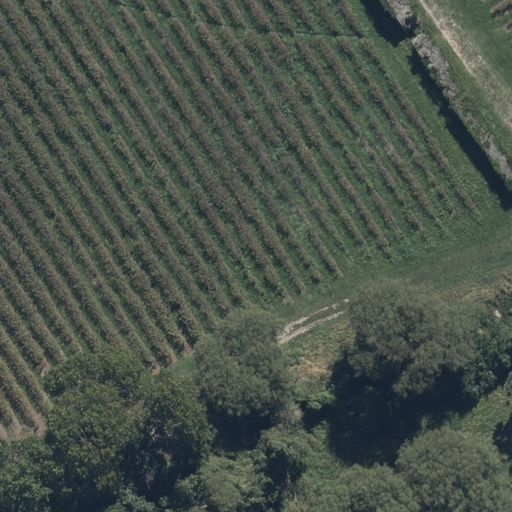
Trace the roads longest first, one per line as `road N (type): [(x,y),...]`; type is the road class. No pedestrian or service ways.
road 1 (track): [(0,478),(142,401),(511,235)]
road 2 (track): [(511,107),(430,0)]
